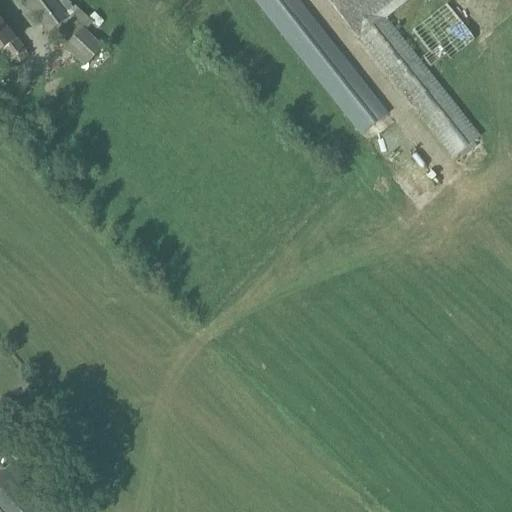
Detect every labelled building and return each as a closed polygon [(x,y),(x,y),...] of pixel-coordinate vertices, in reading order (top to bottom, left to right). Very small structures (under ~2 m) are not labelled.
[(74,12),(64,0),(27,0),(23,3),(48,36),(49,35),(57,43),(66,49),(65,50),(85,69),(104,50),(84,30),(83,31),(70,18),(68,20),(66,18),(74,12)] [(296,0),(252,0),(360,136),(387,115),(296,0)] [(328,0),(453,158),(475,139),(383,22),(409,0),(328,0)] [(475,42),(446,6),(413,31),(438,65),(446,58),(450,63),(475,42)] [(0,53),(2,52),(10,63),(25,52),(9,30),(7,32),(0,23),(0,53)] [(42,511),(7,471),(0,477),(0,509),(2,511),(42,511)]
